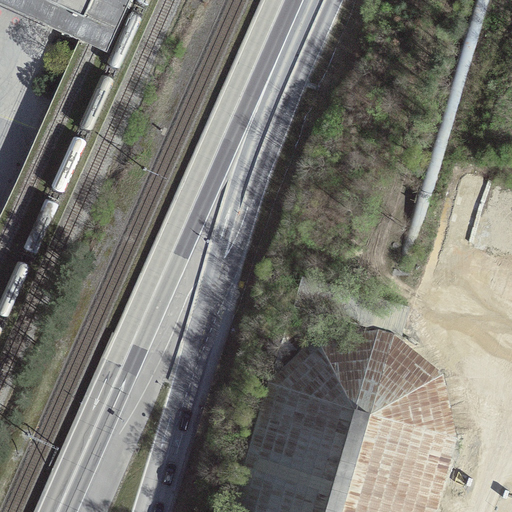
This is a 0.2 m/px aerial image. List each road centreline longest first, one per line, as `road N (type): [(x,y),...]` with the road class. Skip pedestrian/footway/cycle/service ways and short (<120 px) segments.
road 1 (motorway): [(61,511),(284,0)]
road 2 (primary): [(339,0),(242,239),(213,287)]
road 3 (motorway): [(213,287),(295,0)]
road 4 (primary): [(147,511),(213,287)]
